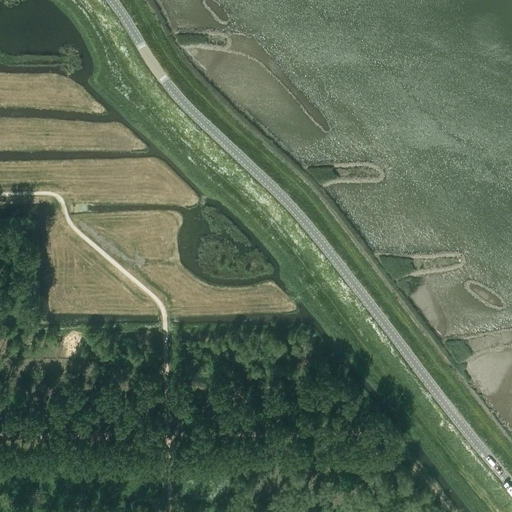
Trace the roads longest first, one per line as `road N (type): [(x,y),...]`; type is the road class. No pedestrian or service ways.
road 1 (track): [(79,0),(132,90),(292,249),(495,511)]
road 2 (tertiary): [(511,487),(324,247),(180,104),(108,0)]
road 3 (track): [(511,449),(328,211),(198,87),(138,0)]
road 4 (unknown): [(450,511),(394,440),(377,435),(0,438)]
